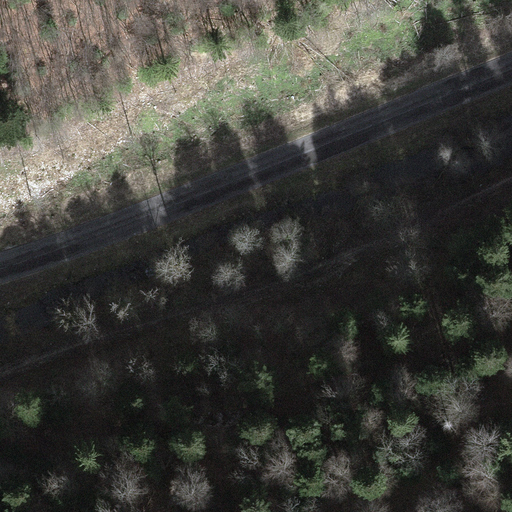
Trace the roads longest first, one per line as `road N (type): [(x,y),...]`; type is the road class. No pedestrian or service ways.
road 1 (track): [(0,379),(249,292),(511,174)]
road 2 (secondary): [(511,63),(0,264)]
road 3 (track): [(0,439),(256,407),(511,334)]
